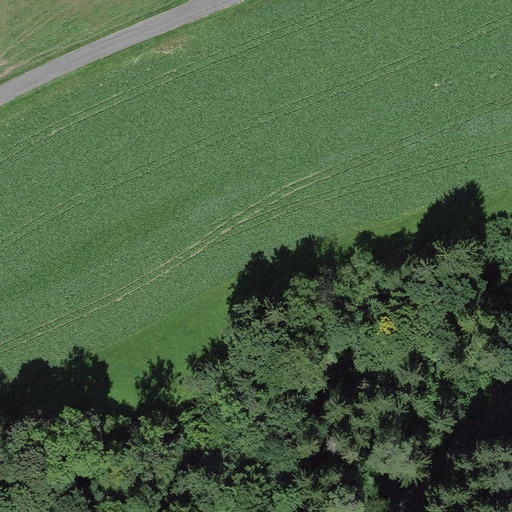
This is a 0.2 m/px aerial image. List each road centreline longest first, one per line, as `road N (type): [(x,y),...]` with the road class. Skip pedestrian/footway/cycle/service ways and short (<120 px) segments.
road 1 (unclassified): [(214,0),(0,100)]
road 2 (track): [(397,511),(511,401)]
